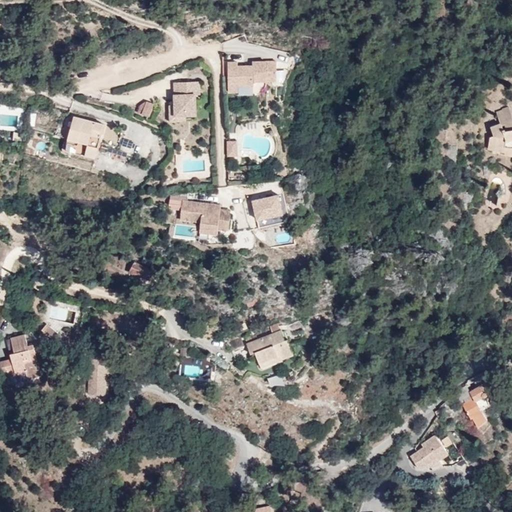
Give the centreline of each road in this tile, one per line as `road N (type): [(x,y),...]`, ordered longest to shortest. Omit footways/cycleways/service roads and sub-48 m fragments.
road 1 (residential): [(511,363),(469,371),(384,445),(354,460),(295,470),(265,486),(231,485),(249,447),(137,386),(98,442),(69,450),(38,445),(0,426)]
road 2 (unknown): [(0,294),(13,242),(32,237),(75,273),(147,290),(173,320)]
road 3 (residential): [(0,87),(85,78),(182,51)]
road 4 (unknown): [(397,434),(410,465),(462,486),(482,511)]
